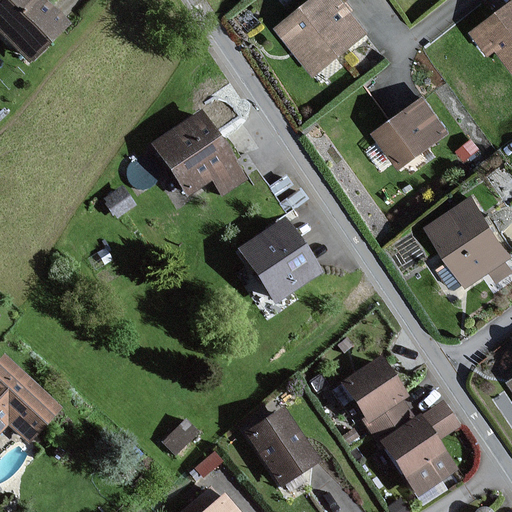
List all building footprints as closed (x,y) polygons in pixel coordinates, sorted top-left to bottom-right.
[(66,24),(42,0),(0,0),(0,30),(29,60),(66,24)] [(315,70),(366,30),(343,0),(315,0),(281,27),(315,70)] [(511,6),(477,30),(492,53),(502,46),(511,61),(511,6)] [(449,132),(426,99),(379,132),(403,164),(449,132)] [(244,178),(202,113),(155,143),(188,194),(212,178),(222,193),(244,178)] [(511,255),(511,253),(474,197),(431,226),(469,284),(511,255)] [(282,221),(239,249),(275,301),(317,272),(282,221)] [(61,409),(4,354),(0,357),(0,435),(8,427),(29,444),(61,409)] [(343,384),(367,420),(399,398),(404,395),(380,359),(343,384)] [(382,441),(414,420),(399,398),(367,420),(364,422),(378,444),(382,441)] [(457,426),(441,402),(414,420),(382,441),(418,494),(455,469),(435,440),(457,426)] [(282,410),(246,434),(281,484),(317,460),(282,410)] [(161,442),(175,455),(198,433),(184,419),(161,442)] [(194,469),(203,479),(222,462),(213,452),(194,469)] [(235,511),(223,498),(220,500),(209,489),(182,511),(235,511)]
